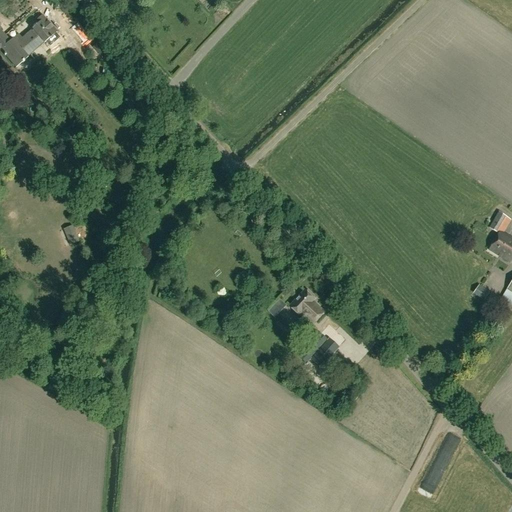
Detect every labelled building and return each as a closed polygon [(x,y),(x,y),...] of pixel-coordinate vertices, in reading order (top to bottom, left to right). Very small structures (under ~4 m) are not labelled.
[(34,31),(30,34),(38,44),(41,41),(44,45),(57,33),(48,22),(44,25),(41,21),(39,23),(38,21),(37,21),(39,23),(32,29),(34,31)] [(0,30),(0,49),(3,53),(2,54),(4,55),(15,68),(28,57),(25,53),(30,48),(33,52),(33,51),(18,34),(10,42),(0,30)] [(32,60),(28,64),(28,63),(20,71),(24,76),(36,64),(32,60)] [(511,261),(511,239),(504,234),(511,220),(499,212),(489,229),(499,234),(489,251),(511,263),(511,261)] [(72,227),(63,230),(69,245),(78,241),(72,227)] [(511,281),(507,290),(503,298),(511,303),(511,281)] [(479,286),(474,293),(484,300),(489,293),(479,286)] [(301,314),(307,320),(312,325),(325,312),(313,301),(314,299),(304,291),(289,307),(299,316),(301,314)] [(329,339),(328,340),(321,333),(306,350),(305,349),(298,356),(306,363),(310,358),(320,367),(338,347),(329,339)]
